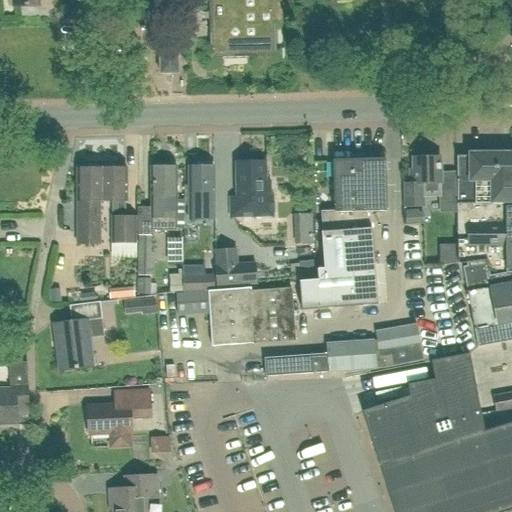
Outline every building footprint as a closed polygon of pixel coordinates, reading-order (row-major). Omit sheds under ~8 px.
[(208,0),(210,57),(275,56),(273,0),(208,0)] [(177,73),(177,54),(159,55),(159,73),(177,73)] [(256,74),(256,61),(224,60),(224,72),(256,74)] [(511,154),(456,154),(457,205),(511,204),(511,154)] [(413,159),(414,171),(409,171),(409,185),(403,185),(404,208),(423,207),(423,197),(440,197),(438,158),(413,159)] [(318,280),(299,281),(301,310),(377,304),(374,262),(373,262),(371,213),(387,212),(384,159),(332,162),(335,212),(321,213),(322,233),(323,262),(316,262),(318,280)] [(270,195),(270,181),(266,182),(265,162),(235,163),(237,197),(229,197),(230,218),(273,217),(273,195),(270,195)] [(101,201),(100,169),(97,170),(96,166),(87,166),(87,170),(76,170),(76,202),(77,246),(99,246),(98,201),(101,201)] [(100,169),(101,201),(112,201),(112,230),(112,243),(136,243),(136,216),(124,216),(124,210),(124,201),(126,201),(126,169),(113,169),(113,166),(104,166),(103,169),(100,169)] [(188,167),(189,200),(189,221),(214,220),(213,167),(188,167)] [(151,168),(150,200),(150,230),(176,230),(176,199),(176,168),(151,168)] [(445,205),(440,205),(440,216),(455,216),(454,197),(445,197),(445,205)] [(511,204),(457,205),(458,264),(466,263),(466,264),(476,263),(486,262),(486,260),(510,257),(511,256),(511,204)] [(301,239),(319,240),(320,210),(302,209),(301,239)] [(428,229),(428,215),(410,215),(410,229),(428,229)] [(150,276),(151,236),(138,235),(137,276),(150,276)] [(214,266),(214,290),(250,286),(257,285),(255,262),(238,264),(236,249),(214,250),(215,266),(214,266)] [(511,256),(510,257),(486,260),(486,262),(476,263),(466,264),(466,267),(462,268),(470,308),(477,348),(506,342),(511,341),(511,256)] [(206,291),(214,290),(214,266),(213,275),(181,276),(182,293),(204,292),(204,291),(206,291)] [(136,296),(149,296),(149,279),(136,279),(136,296)] [(108,289),(109,300),(134,298),(133,287),(108,289)] [(69,289),(70,302),(77,301),(76,288),(69,289)] [(208,293),(209,312),(211,346),(294,340),(291,289),(250,292),(250,288),(214,290),(207,291),(208,293)] [(50,303),(61,303),(60,289),(49,289),(50,303)] [(209,312),(208,293),(181,295),(183,314),(209,312)] [(73,322),(54,325),(60,372),(93,368),(90,338),(103,337),(99,304),(71,307),(73,322)] [(0,335),(10,336),(10,330),(19,330),(19,315),(0,314),(0,335)] [(374,331),(376,341),(373,341),(376,369),(382,368),(393,366),(392,355),(421,350),(417,324),(374,331)] [(166,326),(168,346),(176,345),(174,325),(166,326)] [(301,375),(359,372),(359,371),(376,370),(376,369),(373,341),(373,339),(326,343),(326,354),(264,358),(265,378),(301,375)] [(364,411),(362,411),(363,413),(380,468),(394,511),(500,511),(511,508),(511,422),(484,431),(469,353),(431,361),(435,380),(407,385),(410,396),(364,411)] [(29,408),(27,363),(9,363),(10,390),(0,390),(0,423),(16,423),(15,409),(29,408)] [(128,433),(130,433),(130,418),(149,417),(148,392),(114,393),(114,406),(87,407),(89,434),(110,433),(110,446),(129,445),(128,433)] [(495,412),(511,408),(511,392),(492,396),(495,412)] [(303,435),(303,446),(325,446),(325,436),(303,435)] [(109,501),(113,501),(112,511),(146,511),(146,498),(157,498),(156,478),(124,479),(124,490),(109,491),(109,501)]
